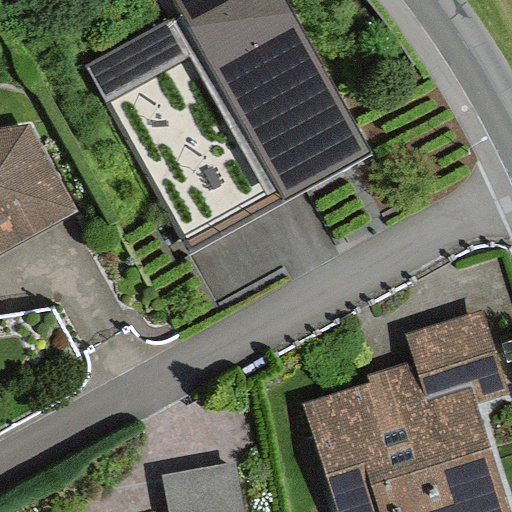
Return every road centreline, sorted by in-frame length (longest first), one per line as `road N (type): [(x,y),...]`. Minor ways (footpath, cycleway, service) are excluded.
road 1 (residential): [(511,182),(0,460)]
road 2 (residential): [(434,0),(511,134)]
